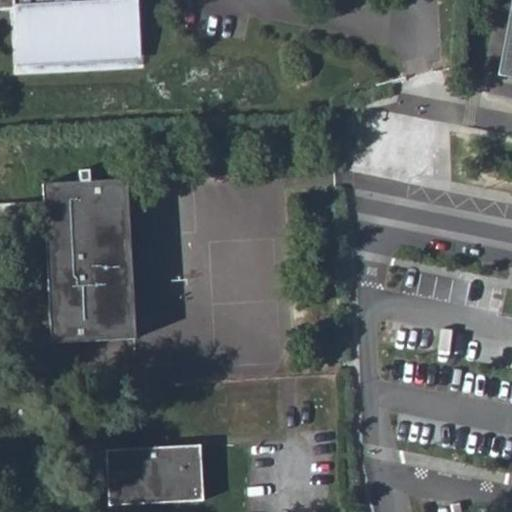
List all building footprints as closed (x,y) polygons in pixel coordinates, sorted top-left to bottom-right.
[(0,0),(0,9),(14,9),(27,8),(30,63),(137,57),(134,0),(122,1),(121,0),(0,0)] [(139,0),(134,0),(137,57),(142,58),(139,0)] [(27,8),(14,9),(17,74),(137,67),(137,57),(30,63),(27,8)] [(511,16),(501,74),(511,76),(511,16)] [(39,183),(49,341),(135,337),(126,178),(39,183)] [(106,452),(109,505),(202,500),(199,446),(106,452)]
